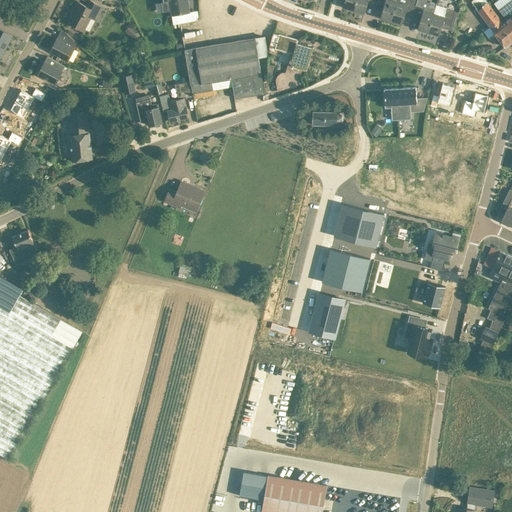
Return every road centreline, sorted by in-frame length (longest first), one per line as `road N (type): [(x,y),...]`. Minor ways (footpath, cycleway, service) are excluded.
road 1 (tertiary): [(0,220),(116,161),(351,75)]
road 2 (unclassified): [(422,511),(475,222)]
road 3 (residential): [(332,171),(295,323)]
road 4 (tertiary): [(511,80),(368,39)]
road 5 (unclassified): [(475,222),(511,103)]
road 6 (residential): [(351,75),(364,155),(348,173),(332,171)]
